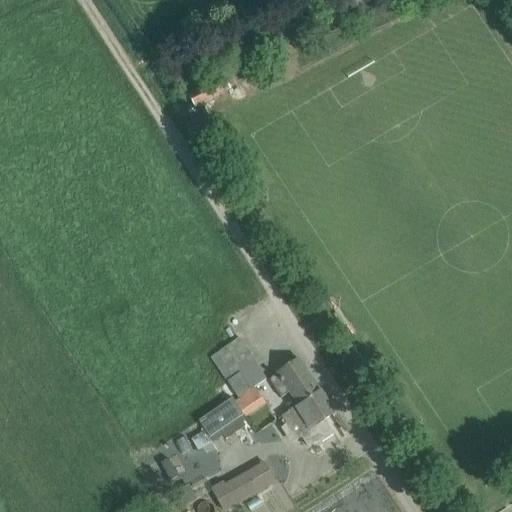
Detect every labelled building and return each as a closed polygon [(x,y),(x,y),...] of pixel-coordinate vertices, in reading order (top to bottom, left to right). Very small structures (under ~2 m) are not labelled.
[(188,95),(195,108),(230,88),(224,76),(188,95)] [(239,338),(209,358),(237,399),(267,379),(239,338)] [(298,404),(281,416),(286,424),(280,428),(291,443),(302,437),(308,447),(320,439),(322,442),(334,434),(325,420),(334,414),(335,413),(319,389),(299,359),(269,379),(279,396),(289,389),(297,402),(298,404)] [(235,402),(246,418),(266,404),(255,388),(235,402)] [(242,422),(246,419),(235,402),(232,398),(198,421),(213,442),(223,435),(226,439),(245,426),(242,422)] [(210,488),(223,511),(224,511),(258,493),(249,477),(228,489),(223,481),(210,488)] [(189,485),(175,492),(184,508),(197,500),(189,485)]
